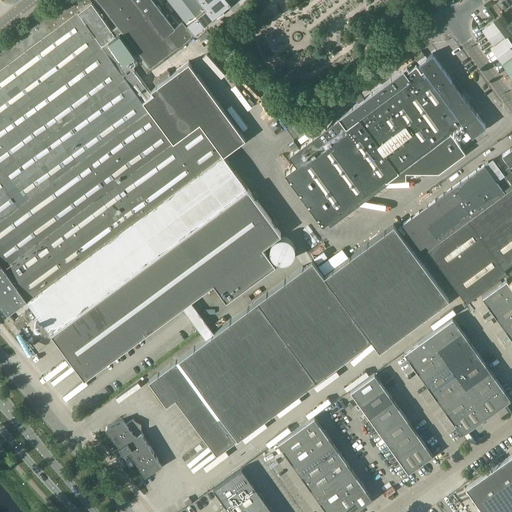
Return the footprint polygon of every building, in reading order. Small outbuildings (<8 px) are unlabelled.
[(153,93),(143,100),(123,72),(133,65),(139,60),(118,33),(119,32),(123,29),(150,64),(178,42),(179,43),(192,32),(182,19),(174,26),(154,0),(99,0),(118,24),(115,26),(111,29),(89,0),(62,0),(0,46),(0,300),(8,311),(26,297),(32,306),(14,319),(19,326),(38,313),(44,321),(39,326),(43,332),(46,335),(51,332),(84,377),(181,306),(189,300),(213,282),(226,300),(275,264),(263,246),(281,233),(224,154),(246,138),(189,61),(171,74),(168,69),(153,80),(156,85),(151,89),(153,93)] [(170,0),(187,21),(206,6),(205,5),(201,0),(170,0)] [(229,0),(212,0),(205,5),(206,6),(213,15),(230,1),(229,0)] [(206,6),(187,21),(194,30),(213,15),(206,6)] [(507,35),(511,30),(511,19),(509,22),(502,13),(494,19),(495,20),(494,20),(506,35),(507,35)] [(506,35),(494,20),(483,29),(494,44),(491,47),(503,63),(511,55),(511,41),(507,35),(506,35)] [(425,55),(422,51),(415,56),(418,61),(425,55)] [(297,164),(285,173),(323,225),(385,179),(386,180),(400,179),(405,179),(406,171),(439,171),(465,152),(450,131),(463,122),(468,129),(464,132),(468,139),(473,135),(486,125),(462,92),(453,79),(433,53),(419,63),(425,70),(421,73),(416,66),(409,71),(406,68),(364,99),(359,103),(339,117),(339,118),(289,154),(297,164)] [(511,55),(503,63),(511,75),(511,55)] [(511,163),(511,146),(502,154),(510,165),(511,163)] [(419,210),(403,222),(421,247),(424,244),(428,249),(511,187),(511,184),(504,174),(500,177),(488,161),(419,210)] [(511,187),(428,249),(466,302),(479,292),(482,296),(496,286),(493,282),(499,278),(498,268),(501,266),(503,269),(511,262),(511,187)] [(205,339),(149,380),(166,404),(184,391),(208,423),(199,429),(217,454),(371,339),(379,350),(449,299),(394,224),(324,276),(312,260),(213,333),(208,326),(189,300),(182,305),(201,331),(206,338),(205,339)] [(511,295),(511,286),(508,281),(506,279),(482,296),(492,310),(511,295)] [(511,295),(492,310),(501,323),(511,314),(511,295)] [(511,334),(511,314),(501,323),(511,336),(511,334)] [(453,317),(428,334),(438,348),(463,331),(453,317)] [(463,331),(438,348),(448,361),(472,344),(463,331)] [(438,348),(428,334),(404,352),(414,365),(438,348)] [(472,344),(448,361),(457,374),(481,357),(472,344)] [(448,361),(438,348),(414,365),(423,378),(448,361)] [(491,370),(481,357),(457,374),(466,387),(491,370)] [(448,361),(423,378),(432,391),(457,374),(448,361)] [(500,383),(491,370),(466,387),(475,400),(487,392),(500,383)] [(375,373),(350,390),(360,404),(384,386),(375,373)] [(466,387),(457,374),(432,391),(442,404),(466,387)] [(511,398),(500,383),(487,392),(499,407),(511,398)] [(394,400),(384,386),(360,404),(370,417),(394,400)] [(466,387),(442,404),(451,418),(463,409),(475,400),(466,387)] [(487,392),(475,400),(487,416),(499,407),(487,392)] [(394,400),(370,417),(379,430),(403,413),(394,400)] [(487,416),(475,400),(463,409),(475,424),(487,416)] [(463,409),(451,418),(462,433),(475,424),(463,409)] [(412,425),(403,413),(379,430),(388,443),(412,425)] [(314,416),(302,424),(312,438),(324,429),(314,416)] [(106,427),(106,428),(106,430),(124,451),(129,449),(145,475),(162,464),(141,431),(141,423),(134,418),(133,418),(126,422),(116,429),(112,423),(107,425),(106,427)] [(302,424),(278,442),(287,455),(312,438),(302,424)] [(422,438),(412,425),(388,443),(397,456),(409,447),(422,438)] [(333,442),(324,429),(312,438),(321,451),(333,442)] [(312,438),(287,455),(297,468),(321,451),(312,438)] [(422,438),(409,447),(421,463),(433,454),(422,438)] [(333,442),(321,451),(331,464),(343,455),(333,442)] [(421,463),(409,447),(397,456),(408,472),(421,463)] [(321,451),(297,468),(306,481),(331,464),(321,451)] [(487,472),(466,487),(483,511),(511,511),(511,454),(489,470),(487,472)] [(352,468),(343,455),(331,464),(340,477),(352,468)] [(331,464),(306,481),(315,494),(340,477),(331,464)] [(273,511),(242,467),(214,488),(221,498),(227,505),(217,511),(273,511)] [(352,468),(340,477),(349,490),(361,481),(352,468)] [(340,477),(315,494),(325,508),(338,498),(349,490),(340,477)] [(373,497),(361,481),(349,490),(361,506),(373,497)] [(349,490),(338,498),(347,511),(351,511),(361,506),(349,490)] [(347,511),(338,498),(325,508),(327,511),(347,511)]
